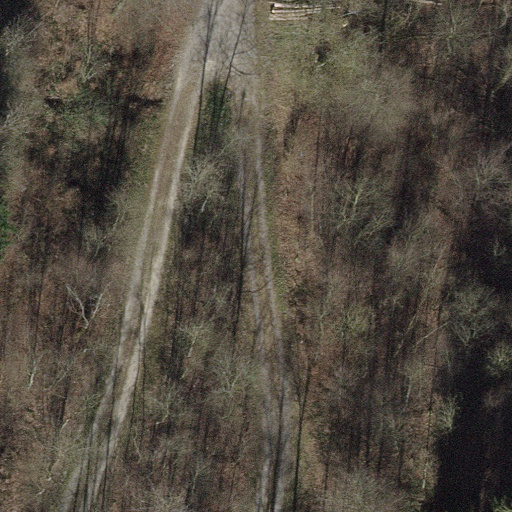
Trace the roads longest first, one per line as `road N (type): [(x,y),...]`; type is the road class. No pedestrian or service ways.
road 1 (track): [(72,511),(125,358),(180,108),(214,0)]
road 2 (track): [(269,511),(277,402),(252,227),(243,0)]
road 3 (track): [(277,402),(330,511)]
